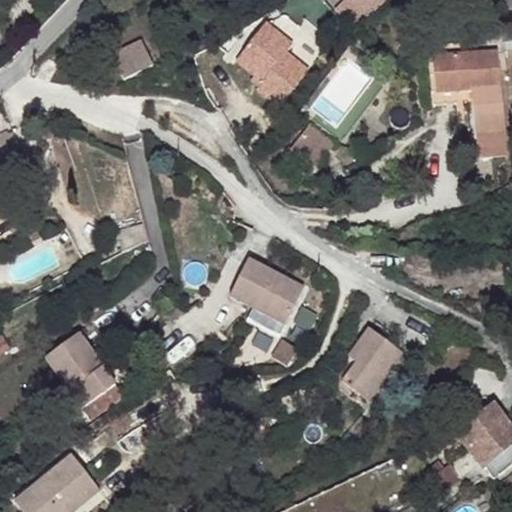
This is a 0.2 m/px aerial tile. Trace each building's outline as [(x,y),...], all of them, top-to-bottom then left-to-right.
[(355,32),(384,2),(382,0),(357,0),(355,3),(352,0),(346,0),(335,13),(355,32)] [(265,25),(236,62),(254,76),(262,82),(258,87),(256,89),(279,107),(308,71),(285,54),(292,46),(265,25)] [(511,35),(503,36),(504,53),(508,52),(510,69),(509,69),(511,96),(511,35)] [(112,56),(124,81),(153,66),(141,42),(112,56)] [(495,52),(477,55),(476,42),(427,47),(432,94),(437,94),(456,93),(457,105),(474,104),(480,159),(505,155),(495,52)] [(262,82),(254,76),(251,81),(258,87),(262,82)] [(437,94),(432,94),(433,107),(457,105),(456,93),(437,94)] [(333,145),(309,126),(301,136),(314,146),(312,149),(323,158),(333,145)] [(21,148),(14,132),(0,139),(0,146),(3,151),(8,151),(11,153),(21,148)] [(314,146),(301,136),(284,158),(298,170),(302,166),(312,173),(323,158),(312,149),(314,146)] [(333,186),(336,202),(363,196),(360,180),(333,186)] [(28,237),(34,246),(42,241),(37,232),(28,237)] [(230,297),(285,326),(304,289),(248,261),(230,297)] [(367,402),(402,354),(369,330),(348,358),(356,364),(342,383),(367,402)] [(45,359),(82,411),(115,386),(78,335),(45,359)] [(297,350),(283,341),(272,358),(286,367),(293,356),(296,351),(297,350)] [(296,351),(293,356),(299,360),(302,355),(296,351)] [(121,395),(115,386),(82,411),(88,418),(121,395)] [(511,466),(511,431),(494,408),(480,418),(459,436),(494,481),(511,466)] [(480,418),(474,410),(452,427),(459,436),(480,418)] [(14,503),(20,511),(73,511),(99,491),(71,457),(14,503)] [(447,467),(428,482),(439,496),(458,481),(447,467)] [(429,492),(423,484),(407,496),(414,504),(429,492)]
